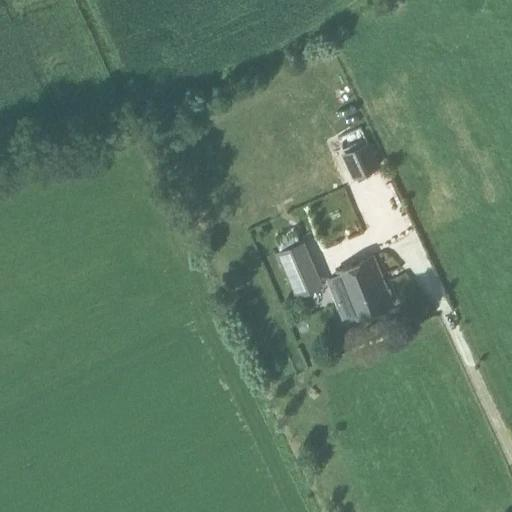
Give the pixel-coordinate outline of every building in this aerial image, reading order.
[(215,134),(256,116),(247,97),(207,116),(215,134)] [(342,152),(354,178),(381,165),(369,139),(342,152)] [(440,225),(434,209),(420,214),(412,191),(385,201),(399,240),(440,225)] [(200,215),(211,240),(237,229),(226,204),(200,215)] [(324,286),(305,242),(305,241),(305,240),(277,252),(297,296),(324,286)] [(373,255),(337,270),(357,319),(393,304),(373,255)]
